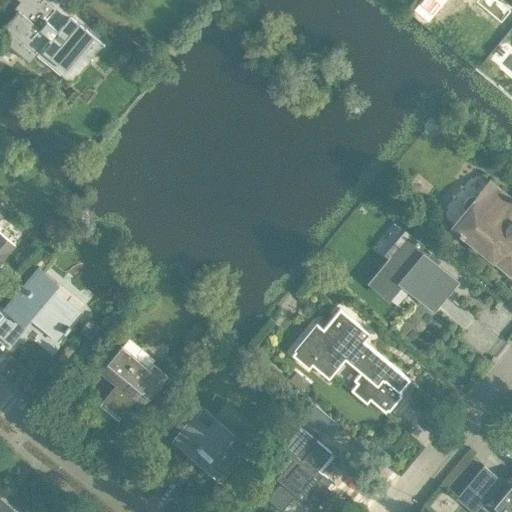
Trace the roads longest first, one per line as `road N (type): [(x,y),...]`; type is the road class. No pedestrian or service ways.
road 1 (residential): [(393,511),(511,369)]
road 2 (residential): [(132,511),(0,396)]
